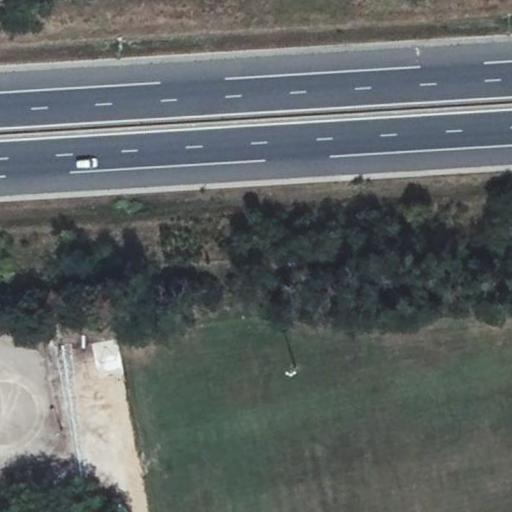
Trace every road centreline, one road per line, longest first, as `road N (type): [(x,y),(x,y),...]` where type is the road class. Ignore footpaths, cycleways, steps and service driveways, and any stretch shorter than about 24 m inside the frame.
road 1 (trunk): [(0,159),(511,128)]
road 2 (trunk): [(511,79),(0,110)]
